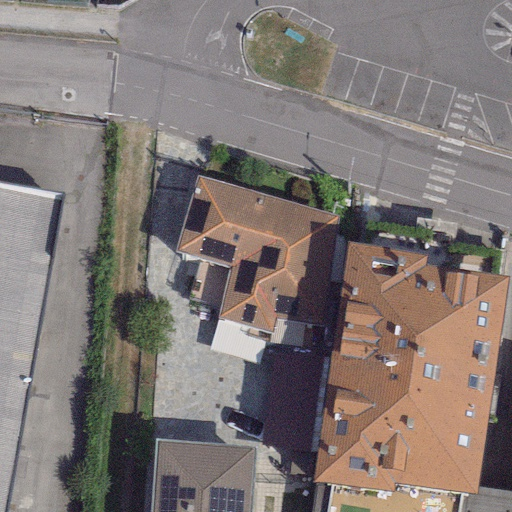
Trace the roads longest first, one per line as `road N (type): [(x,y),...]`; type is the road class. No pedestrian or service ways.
road 1 (residential): [(0,69),(87,82),(511,204)]
road 2 (track): [(132,511),(149,147),(163,103)]
